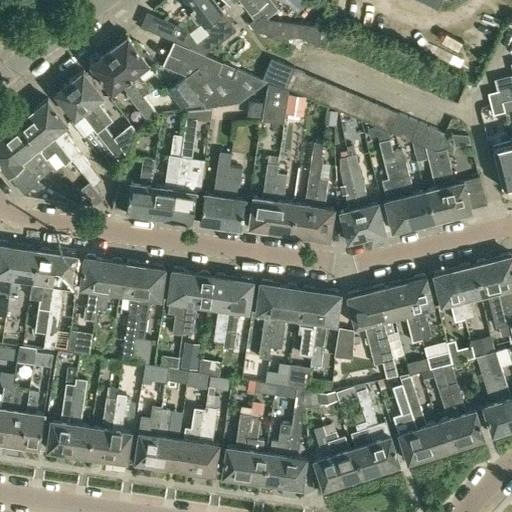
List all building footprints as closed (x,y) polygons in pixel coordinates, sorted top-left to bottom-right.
[(209,32),(196,42),(186,28),(164,18),(158,33),(205,53),(236,30),(213,0),(185,0),(194,12),(190,15),(197,24),(201,21),(209,32)] [(269,19),(267,17),(264,13),(253,0),(228,0),(230,2),(232,0),(239,0),(255,20),(250,24),(257,33),(303,37),(318,44),(320,25),(269,19)] [(253,0),(264,13),(267,17),(278,8),(271,0),(253,0)] [(303,0),(284,0),(297,11),(305,1),(303,0)] [(109,49),(144,95),(151,89),(138,71),(149,63),(128,35),(125,37),(122,37),(118,41),(117,43),(109,49)] [(109,49),(105,52),(101,55),(98,55),(93,59),(93,61),(90,63),(111,91),(122,83),(127,91),(126,92),(148,120),(158,113),(144,95),(109,49)] [(286,87),(294,68),(294,67),(272,58),(264,78),(286,87)] [(239,101),(266,81),(237,68),(233,78),(200,66),(169,89),(181,106),(203,103),(205,107),(212,106),(239,101)] [(286,87),(297,92),(305,73),(294,68),(286,87)] [(104,95),(84,69),(70,80),(105,126),(112,120),(97,100),(104,95)] [(316,78),(305,73),(297,92),(308,97),(316,78)] [(511,98),(511,74),(495,79),(498,90),(508,87),(511,99),(511,98)] [(308,97),(320,101),(328,82),(316,78),(308,97)] [(70,80),(54,92),(74,118),(81,113),(118,160),(126,154),(105,126),(70,80)] [(284,122),(286,108),(286,106),(288,93),(289,90),(268,82),(264,105),(262,120),(284,122)] [(328,82),(320,101),(331,106),(339,87),(328,82)] [(331,106),(342,111),(350,92),(339,87),(331,106)] [(502,101),(511,99),(508,87),(498,90),(488,92),(493,114),(505,111),(502,101)] [(354,116),(362,97),(350,92),(342,111),(354,116)] [(288,93),(286,106),(304,109),(306,96),(288,93)] [(48,97),(34,108),(82,171),(93,185),(101,178),(61,128),(68,123),(48,97)] [(354,116),(365,121),(373,102),(362,97),(354,116)] [(365,121),(376,125),(384,106),(373,102),(365,121)] [(212,106),(205,107),(186,109),(185,119),(210,120),(212,106)] [(376,125),(388,130),(396,111),(384,106),(376,125)] [(82,171),(34,108),(27,114),(26,112),(19,117),(21,119),(19,120),(41,149),(40,150),(46,158),(55,151),(65,164),(71,159),(82,171)] [(325,109),(324,124),(336,125),(337,110),(325,109)] [(396,111),(388,130),(399,135),(407,116),(396,111)] [(399,135),(410,140),(418,121),(407,116),(399,135)] [(412,141),(422,145),(430,126),(418,121),(410,140),(412,141)] [(127,153),(137,128),(132,122),(114,136),(127,153)] [(53,167),(46,158),(40,150),(36,148),(16,123),(14,124),(12,123),(6,128),(7,129),(2,134),(37,179),(53,167)] [(441,130),(430,126),(422,145),(425,146),(433,149),(441,130)] [(445,132),(441,130),(433,149),(436,151),(452,214),(460,212),(461,215),(470,212),(470,210),(471,209),(471,208),(487,203),(480,175),(454,182),(446,148),(450,147),(447,132),(445,132)] [(2,134),(0,135),(0,162),(24,193),(39,181),(37,179),(2,134)] [(146,213),(171,217),(176,182),(181,155),(184,135),(174,134),(171,154),(169,154),(164,185),(155,184),(153,198),(149,198),(146,213)] [(511,139),(511,136),(510,136),(511,142),(494,147),(492,141),(491,141),(503,188),(504,188),(503,186),(511,183),(511,139)] [(393,150),(391,141),(390,138),(379,141),(388,177),(382,179),(387,198),(385,199),(393,229),(394,228),(394,231),(404,229),(403,226),(411,224),(393,150)] [(445,216),(452,214),(436,151),(433,149),(425,146),(422,145),(412,141),(417,160),(428,158),(435,186),(426,189),(434,218),(435,218),(436,221),(445,219),(445,216)] [(295,201),(291,232),(292,232),(292,234),(302,236),(302,233),(311,235),(319,176),(320,176),(322,163),(323,158),(321,158),(323,145),(316,144),(313,143),(305,203),(295,201)] [(353,144),(346,146),(348,155),(355,152),(353,144)] [(400,148),(393,150),(411,224),(419,222),(420,225),(429,222),(429,220),(430,219),(434,218),(426,189),(422,190),(413,192),(402,147),(400,148)] [(204,191),(200,221),(220,224),(231,152),(221,151),(214,193),(204,191)] [(231,152),(220,224),(241,227),(245,197),(235,196),(237,185),(240,185),(244,154),(231,152)] [(348,155),(347,155),(366,235),(374,233),(374,236),(384,234),(384,231),(385,231),(378,201),(368,203),(356,153),(355,152),(348,155)] [(176,182),(171,217),(192,220),(196,190),(199,175),(201,158),(181,155),(176,182)] [(349,208),(340,210),(347,240),(349,240),(349,242),(359,240),(359,237),(366,235),(347,155),(340,157),(340,169),(343,183),(346,193),(349,208)] [(126,210),(146,213),(149,198),(153,198),(155,184),(151,183),(155,159),(143,157),(140,182),(131,180),(130,185),(120,182),(113,206),(126,209),(126,210)] [(250,228),(260,230),(260,227),(268,228),(277,172),(279,164),(267,162),(262,196),(253,195),(249,225),(250,226),(250,228)] [(277,172),(268,228),(276,229),(276,232),(286,234),(286,231),(287,231),(291,232),(295,201),(291,201),(283,199),(287,173),(277,172)] [(319,176),(311,235),(318,236),(317,238),(327,240),(328,237),(329,237),(334,207),(324,205),(328,178),(320,176),(319,176)] [(89,182),(81,188),(94,205),(103,198),(89,182)] [(8,244),(7,241),(0,240),(0,272),(1,273),(0,283),(0,313),(6,314),(16,245),(8,244)] [(24,246),(16,245),(6,314),(15,315),(16,307),(21,276),(31,278),(35,248),(34,248),(33,245),(26,244),(24,246)] [(34,330),(46,332),(57,251),(50,250),(49,247),(42,246),(40,249),(39,248),(34,278),(43,280),(41,297),(38,296),(34,330)] [(66,252),(57,251),(46,332),(44,346),(54,348),(64,282),(72,284),(75,264),(77,254),(76,254),(74,251),(67,250),(66,252)] [(501,257),(494,258),(510,323),(511,330),(511,253),(511,254),(510,252),(500,254),(501,257)] [(94,318),(96,307),(104,258),(96,257),(95,254),(88,253),(86,255),(85,255),(83,265),(80,285),(90,286),(87,305),(85,305),(83,317),(94,318)] [(112,259),(104,258),(96,307),(106,308),(109,289),(118,290),(121,271),(123,261),(122,261),(120,258),(114,257),(112,259)] [(477,273),(483,293),(488,292),(497,326),(501,325),(503,334),(511,331),(511,330),(510,323),(494,258),(486,260),(484,258),(477,260),(476,263),(475,263),(477,273)] [(132,292),(129,311),(122,358),(132,359),(146,264),(138,263),(138,261),(128,259),(128,261),(127,261),(125,271),(122,291),(132,292)] [(460,267),(453,268),(465,318),(475,315),(470,295),(478,294),(473,274),(471,264),(470,264),(469,262),(459,264),(460,267)] [(146,264),(132,359),(148,362),(151,338),(144,338),(148,314),(151,295),(160,296),(163,277),(165,267),(163,267),(164,264),(154,263),(153,265),(146,264)] [(182,333),(183,331),(184,319),(191,271),(184,270),(184,267),(174,266),(174,268),(172,268),(171,278),(168,297),(170,298),(168,311),(175,312),(173,331),(182,333)] [(434,273),(436,283),(441,303),(451,300),(455,320),(465,318),(453,268),(445,270),(444,268),(434,271),(435,273),(434,273)] [(192,332),(194,321),(196,302),(206,303),(209,283),(210,274),(209,273),(208,271),(201,270),(199,272),(191,271),(184,319),(183,331),(192,332)] [(225,276),(224,273),(217,272),(215,274),(214,274),(213,284),(210,303),(220,305),(217,324),(215,340),(224,341),(233,277),(225,276)] [(414,278),(408,279),(424,338),(432,336),(425,307),(434,304),(429,285),(427,285),(425,275),(424,276),(423,273),(414,276),(414,278)] [(251,279),(251,277),(242,276),(241,278),(233,277),(224,341),(223,346),(233,347),(235,327),(238,307),(248,309),(252,280),(251,279)] [(269,358),(271,345),(273,332),(280,284),(272,282),(272,280),(262,279),(262,281),(260,281),(259,291),(256,310),(265,311),(258,356),(269,358)] [(413,341),(424,338),(408,279),(399,282),(399,280),(389,282),(390,284),(389,284),(391,294),(395,314),(406,312),(413,341)] [(280,284),(273,332),(271,345),(280,347),(285,314),(294,315),(297,296),(298,286),(297,286),(296,284),(289,282),(287,285),(280,284)] [(390,315),(392,315),(385,285),(384,286),(383,283),(373,286),(374,288),(368,290),(379,338),(388,376),(398,374),(394,357),(404,354),(398,330),(394,331),(390,315)] [(314,286),(304,285),(304,287),(302,287),(301,297),(298,316),(302,317),(300,329),(302,333),(300,353),(303,356),(311,357),(321,289),(313,288),(314,286)] [(329,291),(321,289),(311,357),(310,364),(320,366),(327,320),(336,322),(340,292),(339,292),(338,289),(331,288),(329,291)] [(379,338),(368,290),(359,292),(358,289),(348,292),(349,294),(348,295),(351,307),(355,325),(365,322),(369,341),(379,338)] [(71,325),(68,349),(89,353),(91,339),(75,337),(76,326),(71,325)] [(338,326),(334,356),(353,358),(354,329),(338,326)] [(470,340),(471,344),(475,355),(494,349),(490,334),(470,340)] [(452,362),(475,355),(471,344),(457,349),(454,339),(447,341),(449,351),(452,362)] [(14,382),(17,360),(19,344),(6,342),(1,378),(4,384),(1,405),(0,405),(0,440),(4,441),(4,443),(7,444),(14,382)] [(30,345),(19,344),(17,360),(33,362),(35,350),(36,346),(30,345)] [(35,350),(33,362),(51,365),(53,353),(35,350)] [(427,357),(430,368),(432,368),(442,365),(452,362),(449,351),(428,357),(427,357)] [(497,351),(487,354),(511,427),(511,426),(511,395),(511,396),(497,351)] [(160,365),(167,366),(178,368),(179,357),(161,354),(160,365)] [(504,429),(511,427),(487,354),(478,357),(492,402),(483,404),(492,433),(494,432),(494,435),(505,431),(504,429)] [(121,368),(123,360),(101,357),(100,367),(121,368)] [(427,357),(406,363),(409,375),(411,374),(430,369),(430,368),(427,357)] [(199,371),(208,373),(219,374),(221,361),(200,358),(199,371)] [(134,362),(133,371),(141,373),(143,363),(134,362)] [(485,437),(475,408),(466,411),(461,393),(452,362),(442,365),(467,442),(485,437)] [(166,381),(166,379),(167,366),(160,365),(144,363),(142,377),(142,382),(151,383),(151,379),(166,381)] [(448,448),(467,442),(442,365),(432,368),(432,369),(422,372),(424,379),(436,375),(443,398),(448,417),(439,420),(446,441),(448,448)] [(179,369),(178,368),(167,366),(166,379),(186,382),(188,370),(179,369)] [(199,371),(197,371),(188,370),(186,382),(186,384),(206,387),(208,373),(199,371)] [(76,386),(77,378),(77,374),(67,373),(65,384),(76,386)] [(442,442),(435,421),(427,424),(411,374),(409,375),(403,377),(426,455),(434,453),(434,454),(443,451),(443,450),(444,450),(442,442)] [(294,375),(293,384),(307,386),(308,377),(294,375)] [(308,385),(331,389),(332,380),(310,376),(308,385)] [(418,458),(426,455),(403,377),(392,380),(407,430),(399,432),(405,453),(408,461),(409,461),(410,462),(418,459),(418,458)] [(85,454),(86,446),(89,423),(80,422),(86,379),(77,378),(76,386),(66,451),(73,452),(74,452),(76,454),(81,455),(83,453),(85,454)] [(276,394),(277,384),(256,381),(254,391),(276,394)] [(18,387),(19,383),(14,382),(7,444),(21,446),(21,443),(22,443),(27,409),(19,408),(22,387),(18,387)] [(398,464),(400,463),(397,453),(391,434),(386,419),(378,421),(365,382),(354,384),(355,385),(359,396),(367,421),(382,469),(390,466),(390,468),(398,465),(398,464)] [(65,384),(63,399),(60,419),(51,418),(48,440),(47,448),(48,448),(50,450),(55,451),(57,450),(59,450),(63,451),(66,451),(76,386),(65,384)] [(276,394),(295,397),(296,387),(277,384),(276,394)] [(214,395),(215,388),(215,386),(208,385),(207,385),(206,394),(214,395)] [(359,396),(355,385),(336,391),(340,402),(359,396)] [(306,456),(298,455),(297,455),(299,437),(302,421),(307,421),(303,388),(296,387),(295,397),(291,426),(289,435),(283,484),(292,485),(293,486),(298,487),(300,486),(302,486),(306,456)] [(27,409),(22,443),(27,444),(27,447),(37,448),(38,446),(39,446),(44,412),(36,411),(39,389),(30,388),(27,409)] [(304,390),(306,407),(319,405),(317,388),(304,390)] [(318,392),(320,403),(337,400),(335,390),(318,392)] [(117,398),(108,457),(116,459),(115,460),(125,461),(125,460),(127,460),(131,429),(122,428),(127,394),(117,393),(117,398)] [(204,407),(217,409),(219,396),(214,395),(206,394),(204,407)] [(94,424),(90,447),(89,454),(90,455),(90,456),(100,458),(100,456),(108,457),(117,398),(107,396),(102,425),(94,424)] [(167,436),(171,411),(172,400),(163,399),(162,405),(153,463),(162,465),(161,467),(170,468),(171,466),(172,466),(177,438),(167,436)] [(149,463),(153,463),(162,405),(153,403),(151,417),(142,416),(140,431),(136,453),(134,460),(136,461),(136,463),(145,464),(145,462),(149,463)] [(203,473),(212,474),(212,472),(215,472),(216,464),(219,443),(212,442),(217,409),(204,407),(204,410),(202,422),(196,470),(204,471),(203,473)] [(181,438),(178,459),(176,467),(178,467),(178,469),(187,470),(187,468),(196,470),(202,422),(204,410),(194,408),(191,429),(184,428),(183,438),(181,438)] [(233,476),(241,477),(250,413),(241,412),(239,428),(236,446),(227,445),(223,466),(222,474),(224,475),(225,476),(230,477),(233,476)] [(260,481),(260,480),(265,451),(261,450),(262,440),(256,439),(258,426),(260,414),(250,412),(250,413),(241,477),(250,478),(249,480),(260,481)] [(354,446),(363,474),(365,474),(365,476),(373,473),(374,473),(374,471),(382,469),(367,421),(358,424),(359,429),(351,431),(355,445),(354,446)] [(275,482),(283,484),(289,435),(291,426),(281,424),(278,442),(272,441),(270,451),(269,451),(265,473),(264,482),(274,484),(275,482)] [(359,476),(357,468),(351,447),(349,447),(345,434),(337,436),(336,432),(327,435),(342,481),(349,479),(350,481),(358,478),(358,476),(359,476)] [(333,484),(342,481),(327,435),(317,438),(323,456),(319,457),(314,458),(323,487),(325,487),(325,489),(334,486),(333,484)]
